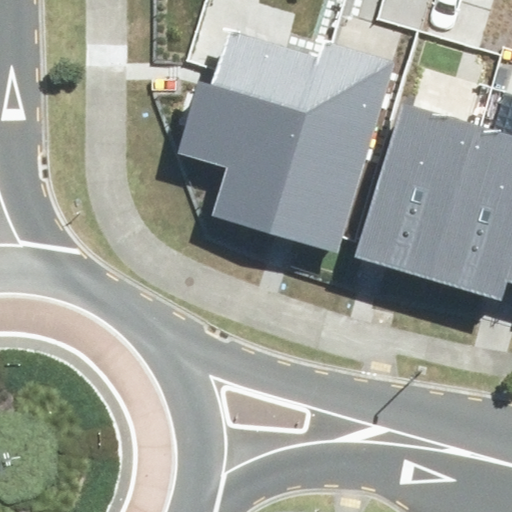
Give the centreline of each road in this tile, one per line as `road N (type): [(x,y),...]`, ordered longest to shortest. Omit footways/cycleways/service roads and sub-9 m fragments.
road 1 (tertiary): [(153,339),(194,360),(467,447)]
road 2 (tertiary): [(7,0),(7,127),(22,192),(79,283)]
road 3 (tertiary): [(467,447),(283,462),(225,482),(194,511)]
road 4 (tertiary): [(153,339),(178,381),(192,429),(183,511)]
